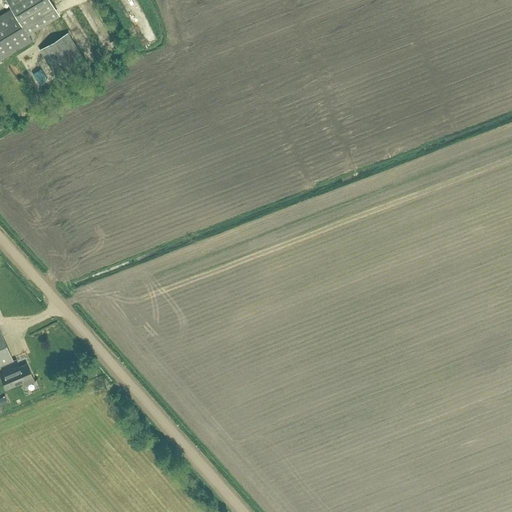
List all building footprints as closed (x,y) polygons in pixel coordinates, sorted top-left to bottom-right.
[(59,15),(50,0),(6,0),(12,8),(0,15),(0,59),(32,41),(28,34),(59,15)] [(134,13),(127,0),(122,0),(129,15),(134,13)] [(70,23),(78,38),(75,40),(85,59),(99,52),(80,17),(70,23)] [(64,23),(53,24),(55,33),(65,32),(64,23)] [(84,60),(68,33),(39,50),(56,77),(84,60)] [(34,59),(27,64),(34,78),(42,73),(34,59)] [(13,361),(0,329),(0,366),(1,366),(4,373),(0,374),(0,375),(6,389),(22,382),(23,385),(34,381),(27,363),(19,367),(16,360),(13,361)]
